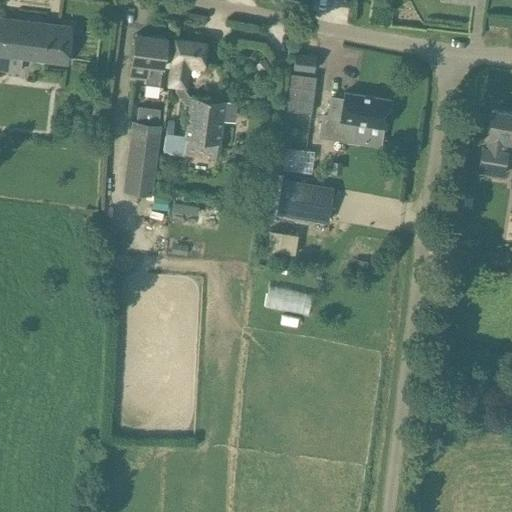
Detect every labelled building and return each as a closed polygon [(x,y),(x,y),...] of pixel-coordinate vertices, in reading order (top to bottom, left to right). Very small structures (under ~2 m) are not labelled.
[(72,26),(0,16),(0,53),(68,62),(72,26)] [(166,37),(136,33),(131,75),(146,77),(148,64),(162,66),(166,37)] [(206,44),(175,38),(169,75),(167,87),(176,88),(175,92),(185,105),(189,105),(185,135),(172,133),(174,120),(166,119),(163,150),(216,157),(221,121),(235,122),(238,101),(190,95),(190,96),(189,96),(184,89),(188,65),(202,68),(206,44)] [(316,56),(295,53),(293,68),(314,70),(316,56)] [(308,103),(315,75),(293,71),(287,98),(308,103)] [(390,99),(344,92),(340,119),(386,126),(390,99)] [(135,116),(157,121),(160,109),(138,104),(135,116)] [(511,112),(492,109),(486,146),(482,145),(477,172),(503,177),(507,150),(503,150),(504,141),(511,141),(511,112)] [(161,124),(132,120),(126,164),(155,168),(161,124)] [(323,219),(328,188),(281,180),(276,211),(323,219)] [(293,252),(296,232),(269,227),(266,247),(293,252)] [(120,252),(120,238),(109,238),(109,252),(120,252)] [(510,251),(473,248),(471,264),(509,268),(510,251)] [(309,315),(313,291),(268,285),(264,309),(309,315)]
